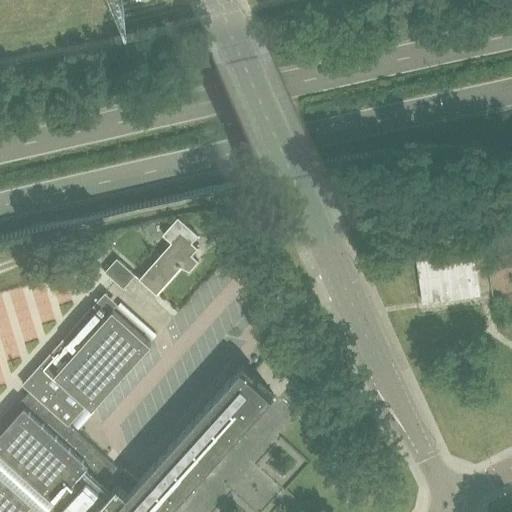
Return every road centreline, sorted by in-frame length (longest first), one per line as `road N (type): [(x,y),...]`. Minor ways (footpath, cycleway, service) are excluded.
road 1 (tertiary): [(452,509),(217,0)]
road 2 (trunk): [(0,207),(511,91)]
road 3 (trunk): [(511,35),(0,151)]
road 4 (track): [(295,173),(84,223),(0,267)]
road 5 (track): [(190,0),(0,44)]
